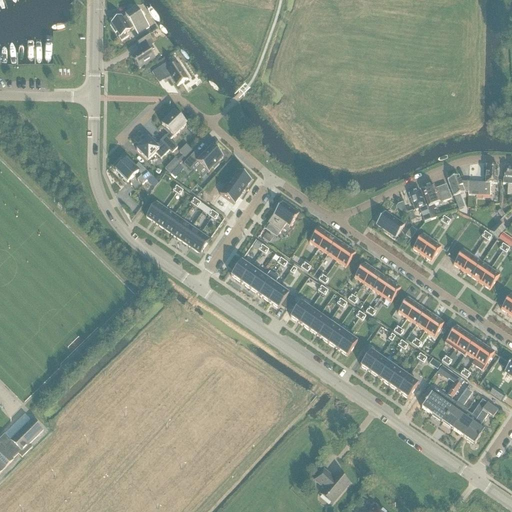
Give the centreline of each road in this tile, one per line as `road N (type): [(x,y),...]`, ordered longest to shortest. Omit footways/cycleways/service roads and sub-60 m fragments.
road 1 (secondary): [(476,479),(197,286)]
road 2 (secondary): [(197,286),(132,241),(97,190),(95,0)]
road 3 (residential): [(511,341),(335,221)]
road 4 (residential): [(273,178),(172,97),(120,142)]
road 5 (residential): [(335,221),(458,164),(511,160)]
road 6 (residential): [(197,286),(273,178)]
